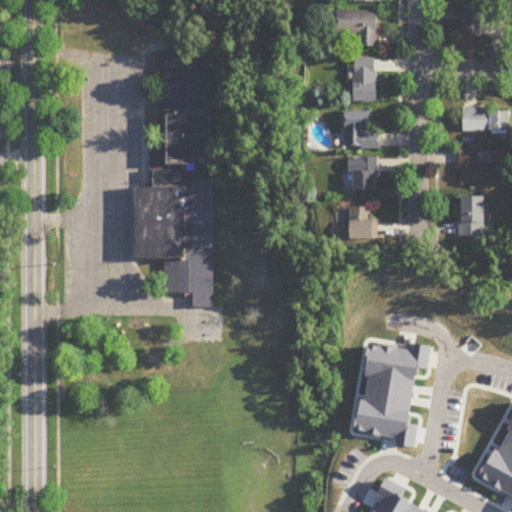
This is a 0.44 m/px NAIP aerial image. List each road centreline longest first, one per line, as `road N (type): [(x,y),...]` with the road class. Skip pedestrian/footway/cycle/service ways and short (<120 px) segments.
road 1 (tertiary): [(32,0),(33,511)]
road 2 (residential): [(484,511),(424,476),(441,376),(445,366),(465,360),(511,369)]
road 3 (residential): [(418,243),(417,0)]
